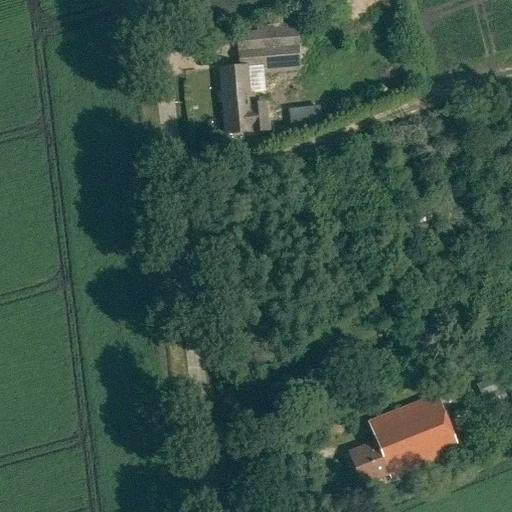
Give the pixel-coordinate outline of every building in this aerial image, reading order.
[(295,30),(258,33),(260,67),(262,67),(262,74),(299,70),(295,30)] [(245,68),(220,70),(226,135),(251,132),(267,131),(265,104),(253,105),(252,93),(248,93),(245,68)] [(418,363),(380,378),(388,399),(426,384),(418,363)] [(498,380),(473,390),(483,414),(507,404),(498,380)] [(375,442),(348,453),(361,487),(388,476),(390,480),(459,453),(437,396),(368,423),(375,442)]
